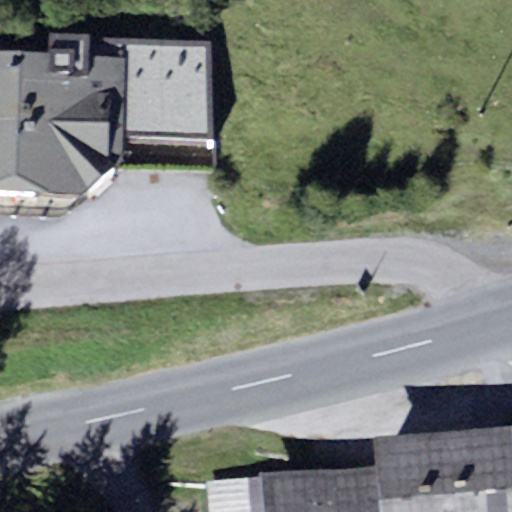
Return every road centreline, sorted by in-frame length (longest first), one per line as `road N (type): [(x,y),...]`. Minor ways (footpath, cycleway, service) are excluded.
road 1 (secondary): [(511,300),(221,386),(0,428)]
road 2 (unclassified): [(0,281),(415,248),(511,280)]
